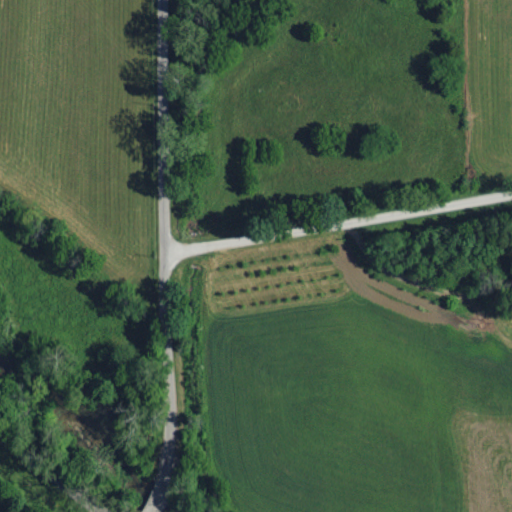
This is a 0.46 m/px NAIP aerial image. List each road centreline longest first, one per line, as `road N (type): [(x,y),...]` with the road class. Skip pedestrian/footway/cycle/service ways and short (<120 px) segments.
road 1 (tertiary): [(164,249),(511,187)]
road 2 (residential): [(164,249),(161,0)]
road 3 (tertiary): [(162,480),(164,249)]
